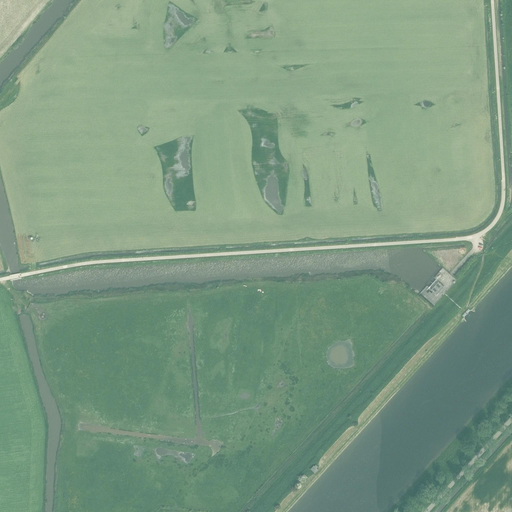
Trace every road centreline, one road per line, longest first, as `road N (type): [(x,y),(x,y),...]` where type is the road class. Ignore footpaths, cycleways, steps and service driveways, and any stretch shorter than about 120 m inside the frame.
road 1 (unclassified): [(0,279),(99,261),(482,232),(503,201),(492,0)]
road 2 (unclassified): [(425,511),(511,417)]
